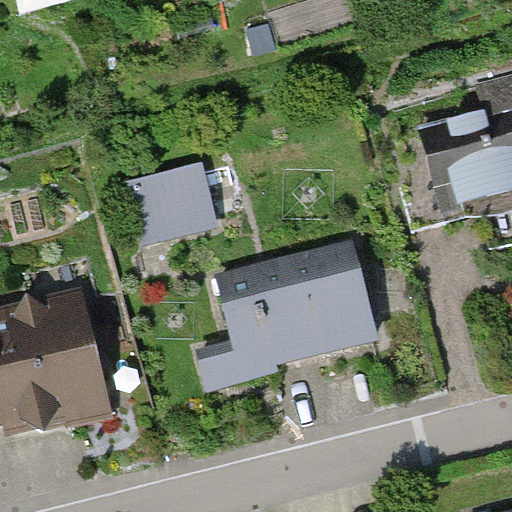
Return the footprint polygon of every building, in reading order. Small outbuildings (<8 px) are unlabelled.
[(424,135),(445,211),(506,195),(502,177),(511,174),(511,81),(480,90),(488,118),(424,135)] [(215,227),(202,173),(136,189),(149,243),(215,227)] [(353,250),(222,283),(243,363),(272,355),(275,367),(376,341),(353,250)] [(0,318),(0,385),(12,432),(13,440),(114,416),(85,298),(0,318)] [(0,435),(12,432),(0,385),(0,435)]
